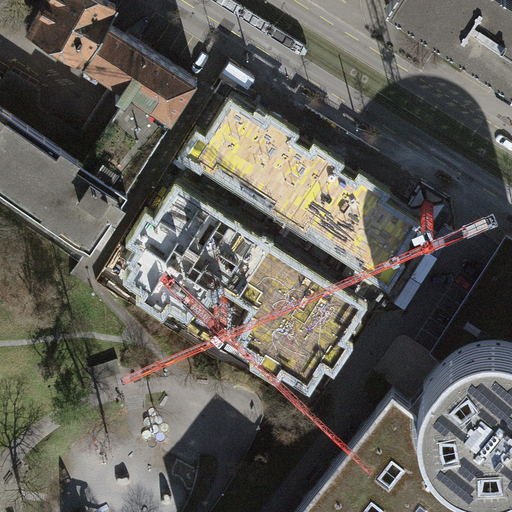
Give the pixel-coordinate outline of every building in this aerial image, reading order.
[(45,0),(31,26),(86,57),(108,19),(116,4),(108,0),(45,0)] [(511,0),(390,0),(390,1),(386,6),(511,87),(511,0)] [(198,77),(108,19),(86,57),(84,61),(115,81),(82,132),(56,115),(44,133),(20,116),(39,87),(9,70),(0,84),(0,184),(91,246),(123,200),(121,199),(128,189),(125,188),(198,77)] [(368,295),(426,203),(235,84),(199,141),(230,160),(238,148),(315,196),(306,209),(324,221),(332,208),(352,220),(326,261),(330,264),(300,311),(357,347),(383,305),(368,295)] [(39,87),(20,116),(44,133),(56,115),(41,105),(41,88),(39,87)] [(271,253),(165,194),(133,252),(153,264),(141,285),(227,333),(271,253)] [(443,357),(439,353),(493,269),(511,281),(511,234),(507,231),(430,349),(440,360),(443,357)] [(511,511),(511,281),(493,269),(439,353),(443,357),(440,360),(436,364),(409,399),(393,386),(292,511),(511,511)] [(120,369),(116,358),(89,367),(93,378),(120,369)]
